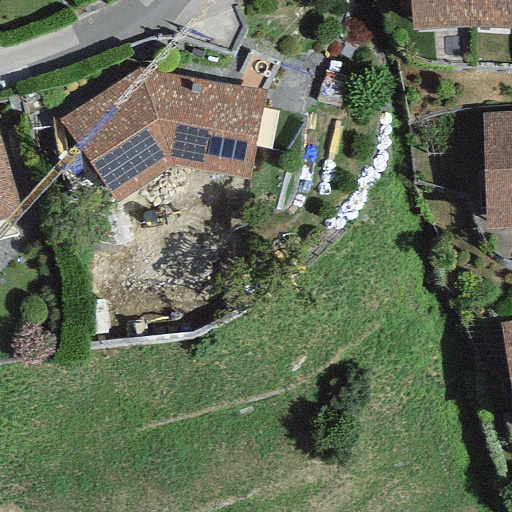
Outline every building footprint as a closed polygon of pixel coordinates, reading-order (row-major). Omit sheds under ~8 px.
[(410,0),(414,42),(472,38),(470,0),(410,0)] [(500,37),(511,38),(511,0),(470,0),(472,38),(500,37)] [(266,100),(138,73),(58,128),(115,213),(176,177),(248,191),(266,100)] [(511,238),(511,121),(482,122),(486,241),(511,238)] [(0,230),(21,224),(0,149),(0,230)] [(511,329),(500,331),(511,403),(511,329)]
